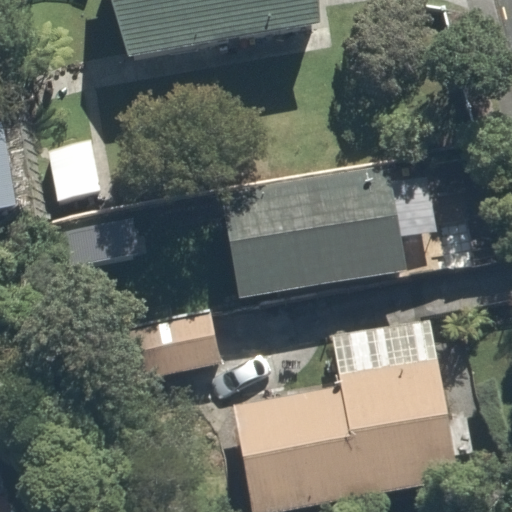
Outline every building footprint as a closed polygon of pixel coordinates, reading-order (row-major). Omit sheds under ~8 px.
[(125,0),(141,71),(332,30),(325,0),(125,0)] [(24,138),(0,138),(0,221),(23,222),(24,138)] [(96,140),(54,148),(64,207),(106,199),(96,140)] [(442,176),(399,184),(395,162),(227,192),(249,318),(418,288),(408,235),(451,228),(442,176)] [(215,314),(135,330),(146,384),(226,367),(215,314)] [(346,392),(236,411),(253,511),(318,511),(466,486),(437,324),(337,342),(346,392)]
